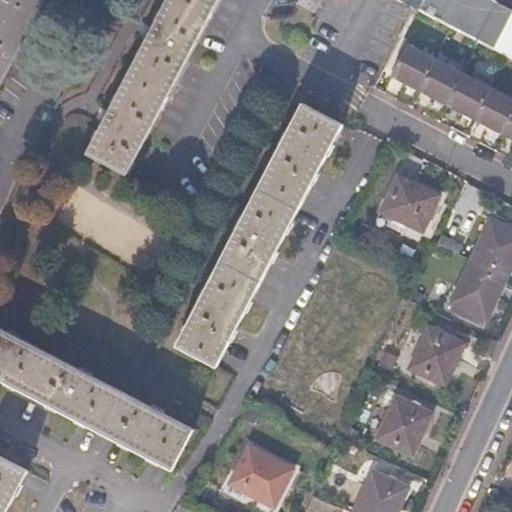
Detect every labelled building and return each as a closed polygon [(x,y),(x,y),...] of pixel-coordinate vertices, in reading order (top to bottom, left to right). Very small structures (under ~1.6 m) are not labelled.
[(0,0),(0,83),(43,0),(0,0)] [(169,0),(88,154),(125,173),(216,0),(169,0)] [(321,0),(299,0),(297,5),(314,14),(321,0)] [(423,0),(421,6),(454,24),(479,37),(498,0),(423,0)] [(393,72),(421,87),(437,57),(409,42),(393,72)] [(437,57),(421,87),(449,102),(465,72),(437,57)] [(465,72),(449,102),(477,117),(493,87),(465,72)] [(504,131),(511,116),(511,97),(493,87),(477,117),(504,131)] [(343,127),(302,105),(176,347),(215,368),(343,127)] [(381,210),(423,230),(440,194),(399,174),(381,210)] [(511,228),(491,219),(472,260),(508,277),(511,268),(511,228)] [(508,277),(472,260),(452,302),(488,320),(508,277)] [(466,345),(429,327),(410,369),(447,386),(466,345)] [(0,330),(0,379),(172,471),(193,432),(0,330)] [(414,457),(434,414),(397,396),(377,439),(414,457)] [(275,507),(294,470),(250,446),(229,483),(275,507)] [(0,511),(4,511),(25,472),(0,458),(0,511)] [(374,471),(354,511),(398,511),(409,489),(374,471)]
